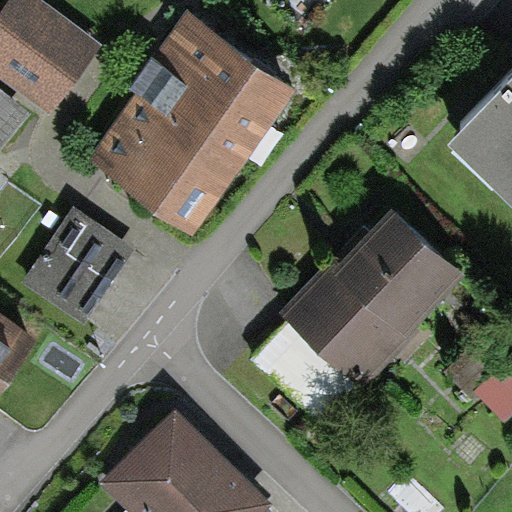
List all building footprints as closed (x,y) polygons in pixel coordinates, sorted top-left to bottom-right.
[(102,37),(54,0),(7,0),(0,10),(0,68),(48,106),(102,37)] [(296,71),(190,0),(188,0),(159,44),(154,41),(131,75),(138,80),(90,151),(193,221),(296,71)] [(511,70),(452,131),(511,190),(511,70)] [(0,181),(14,165),(0,153),(0,142),(33,102),(0,75),(0,181)] [(471,265),(396,192),(289,305),(296,311),(256,354),(324,417),(362,377),(369,379),(393,354),(400,360),(433,326),(422,315),(471,265)] [(75,199),(23,275),(85,319),(138,243),(75,199)] [(0,373),(35,323),(0,298),(0,373)] [(511,350),(477,385),(506,415),(511,409),(511,350)] [(256,511),(267,500),(172,409),(101,482),(131,511),(256,511)]
